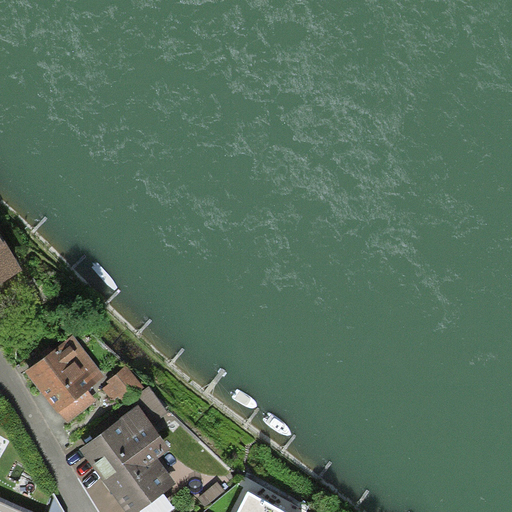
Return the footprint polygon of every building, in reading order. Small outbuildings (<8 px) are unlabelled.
[(0,285),(21,274),(0,236),(0,285)] [(73,336),(26,373),(57,414),(59,413),(87,391),(105,377),(73,336)] [(144,389),(126,367),(106,382),(108,385),(103,389),(114,402),(119,398),(125,404),(144,389)] [(133,400),(138,407),(151,425),(167,413),(149,388),(133,400)] [(96,402),(87,391),(59,413),(68,424),(96,402)] [(138,407),(80,450),(98,475),(125,511),(139,511),(176,484),(158,461),(169,452),(151,425),(138,407)] [(225,491),(217,482),(198,499),(206,508),(225,491)] [(281,511),(248,495),(238,511),(281,511)] [(62,511),(54,499),(49,511),(62,511)]
